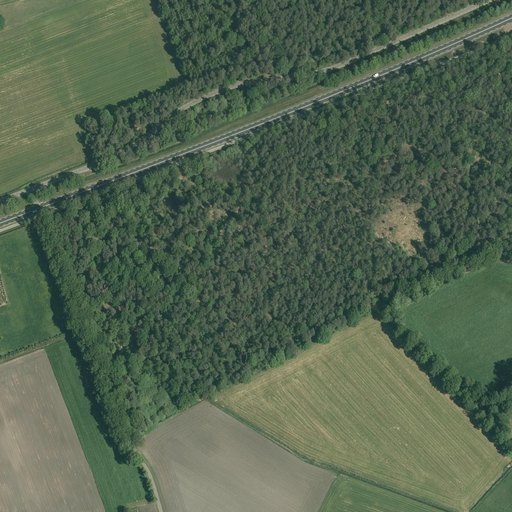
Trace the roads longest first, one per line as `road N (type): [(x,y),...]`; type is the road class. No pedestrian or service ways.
road 1 (primary): [(38,208),(511,17)]
road 2 (unclassified): [(31,189),(127,149),(201,98),(340,65),(492,0)]
road 3 (unclassified): [(161,511),(126,442),(38,208)]
